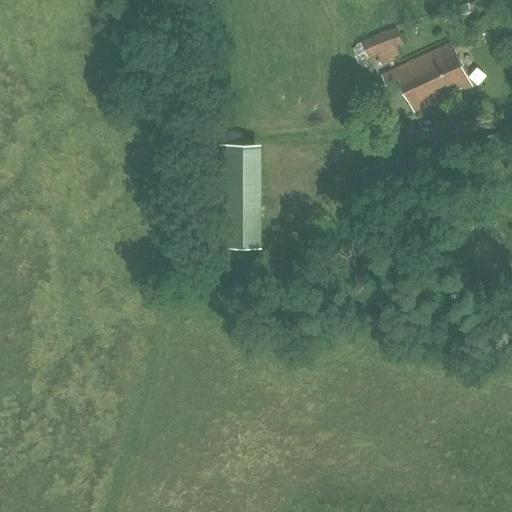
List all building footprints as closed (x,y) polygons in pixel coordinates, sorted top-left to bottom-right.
[(459,5),(463,17),(478,12),(474,1),(459,5)] [(359,62),(369,57),(370,57),(378,54),(382,65),(395,60),(394,56),(399,54),(397,48),(405,45),(396,27),(362,41),(352,47),(359,62)] [(383,75),(390,91),(403,85),(415,111),(471,85),(452,43),(383,75)] [(487,166),(489,165),(493,171),(503,167),(500,161),(505,160),(494,134),(477,140),(487,166)] [(418,159),(431,185),(482,161),(469,137),(418,159)] [(375,201),(408,185),(393,154),(360,170),(375,201)] [(386,223),(394,237),(422,223),(416,210),(386,223)]
